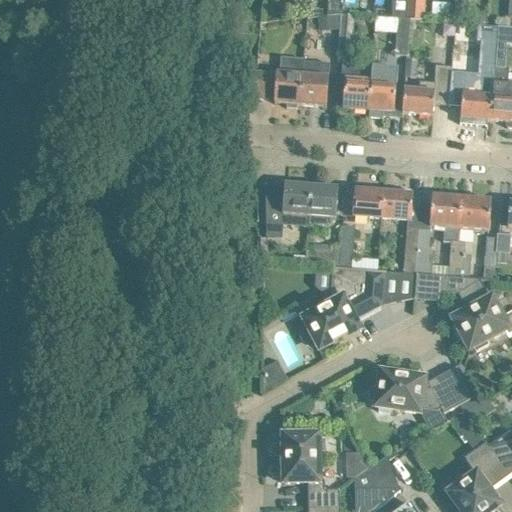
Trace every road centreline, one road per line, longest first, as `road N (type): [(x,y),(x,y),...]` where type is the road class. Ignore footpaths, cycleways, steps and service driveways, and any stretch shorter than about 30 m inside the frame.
road 1 (residential): [(511,157),(246,134)]
road 2 (residential): [(390,342),(267,407),(252,426),(251,511)]
